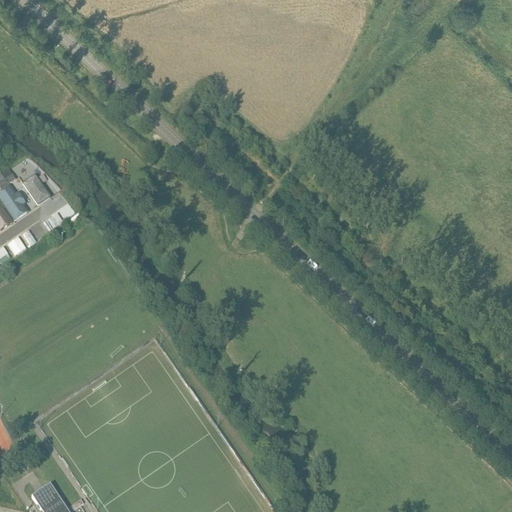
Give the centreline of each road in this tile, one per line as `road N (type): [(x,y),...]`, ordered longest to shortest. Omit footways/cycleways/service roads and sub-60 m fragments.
road 1 (secondary): [(511,455),(24,0)]
road 2 (track): [(314,137),(233,244)]
